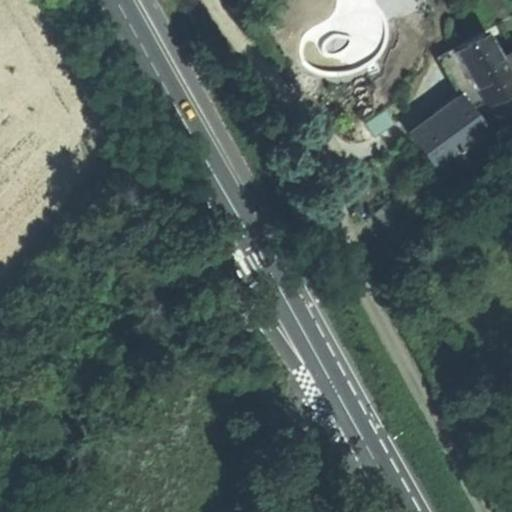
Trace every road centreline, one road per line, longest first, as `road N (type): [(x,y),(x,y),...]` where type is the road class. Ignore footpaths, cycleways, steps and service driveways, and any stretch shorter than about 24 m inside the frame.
road 1 (secondary): [(335,380),(124,0)]
road 2 (unclassified): [(296,511),(291,441),(298,399),(335,380)]
road 3 (secondary): [(408,511),(335,380)]
